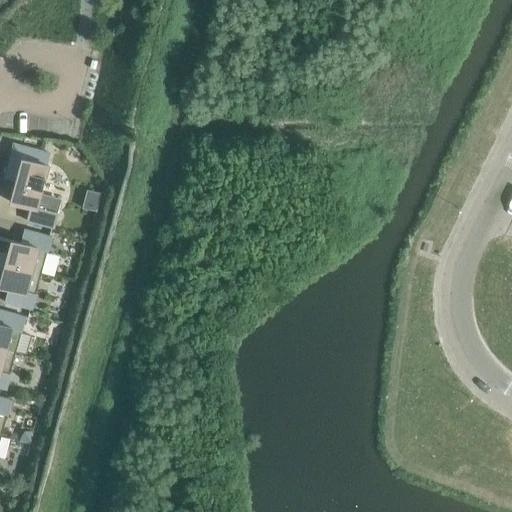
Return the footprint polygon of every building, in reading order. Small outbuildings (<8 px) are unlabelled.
[(49,154),(13,144),(21,159),(10,202),(30,208),(26,221),(53,228),(57,213),(36,208),(48,166),(45,165),(49,154)] [(24,230),(20,243),(0,237),(0,261),(40,273),(45,251),(46,251),(50,237),(24,230)] [(34,294),(40,273),(0,261),(0,286),(8,289),(5,302),(31,309),(35,294),(34,294)] [(28,318),(0,310),(0,348),(18,354),(23,332),(24,333),(28,318)] [(18,354),(0,348),(0,387),(9,390),(13,376),(12,375),(18,354)] [(0,434),(5,414),(6,415),(10,400),(0,397),(0,434)]
